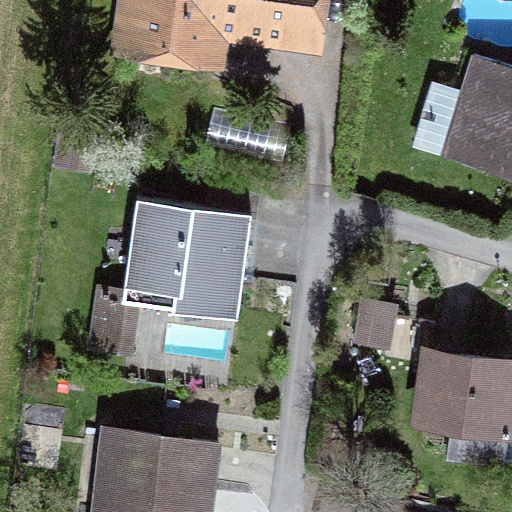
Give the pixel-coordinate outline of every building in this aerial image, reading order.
[(213,20),(307,33),(311,0),(135,0),(130,38),(209,49),(213,20)] [(511,64),(472,52),(460,91),(481,98),(466,147),(511,160),(511,64)] [(282,161),(291,124),(215,106),(206,144),(282,161)] [(57,161),(87,165),(93,115),(63,111),(57,161)] [(125,297),(235,312),(251,190),(210,184),(207,205),(138,197),(125,297)] [(359,338),(389,342),(393,314),(392,314),(393,303),(365,299),(359,338)] [(511,366),(511,359),(430,349),(422,416),(454,420),(450,453),(500,460),(511,366)] [(208,511),(217,440),(102,426),(101,435),(109,436),(104,474),(112,475),(107,511),(208,511)]
